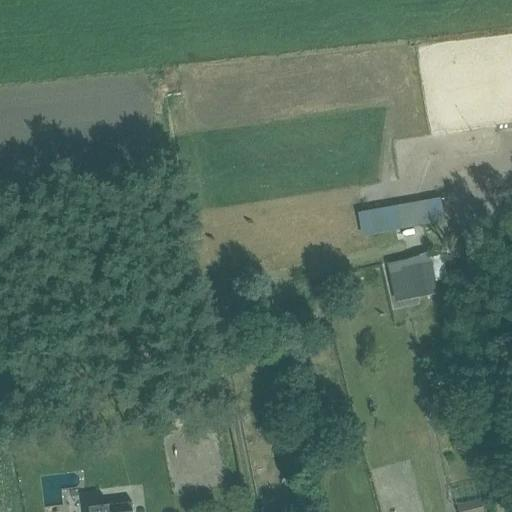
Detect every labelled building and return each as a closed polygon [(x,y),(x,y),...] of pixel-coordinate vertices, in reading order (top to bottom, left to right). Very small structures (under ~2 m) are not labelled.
[(425,201),(397,206),(401,230),(429,225),(425,201)] [(396,216),(386,219),(391,242),(401,240),(396,216)] [(408,260),(387,264),(395,302),(439,294),(436,282),(448,279),(442,255),(430,258),(429,253),(408,260)] [(185,399),(161,403),(164,421),(188,417),(185,399)] [(458,511),(483,511),(481,500),(457,506),(458,511)] [(132,511),(132,502),(87,507),(87,511),(132,511)]
